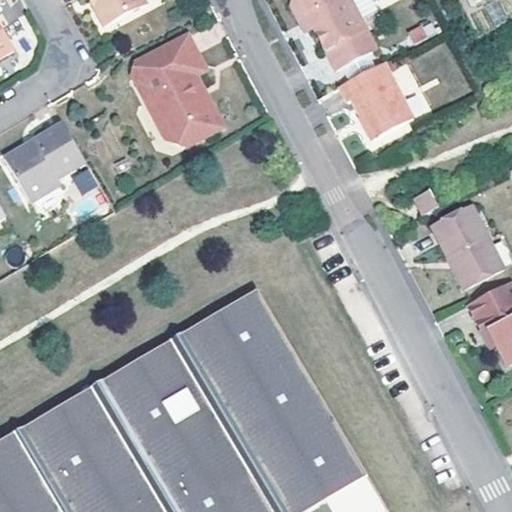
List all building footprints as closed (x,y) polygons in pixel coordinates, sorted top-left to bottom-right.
[(89,0),(97,13),(99,6),(96,0),(89,0)] [(146,6),(143,0),(96,0),(99,6),(97,13),(104,27),(146,6)] [(292,0),(294,2),(292,6),(300,23),(309,18),(315,29),(337,70),(376,50),(361,19),(377,10),(371,0),(292,0)] [(306,34),(315,29),(309,18),(300,23),(306,34)] [(422,26),(409,33),(416,46),(428,39),(422,26)] [(0,30),(0,77),(2,76),(0,72),(0,61),(14,54),(0,30)] [(189,37),(184,39),(193,56),(197,54),(189,37)] [(184,39),(136,65),(133,77),(153,114),(156,114),(171,142),(188,147),(223,128),(209,101),(202,98),(191,79),(206,71),(197,54),(193,56),(184,39)] [(413,120),(385,65),(340,89),(349,103),(353,101),(374,141),(413,120)] [(86,164),(63,126),(36,142),(38,146),(27,152),(25,148),(5,161),(32,204),(61,186),(57,181),(86,164)] [(38,146),(36,142),(25,148),(27,152),(38,146)] [(74,174),(80,192),(97,187),(91,168),(74,174)] [(423,217),(440,209),(430,192),(414,201),(423,217)] [(92,193),(74,204),(81,217),(100,207),(92,193)] [(451,256),(457,267),(453,268),(464,290),(504,269),(473,209),(433,230),(447,258),(451,256)] [(447,258),(453,268),(457,267),(451,256),(447,258)] [(511,284),(511,283),(467,306),(483,336),(489,333),(496,347),(507,368),(511,365),(511,284)] [(385,511),(258,293),(0,446),(0,511),(308,511),(324,503),(334,511),(385,511)] [(491,350),(496,347),(489,333),(483,336),(491,350)]
